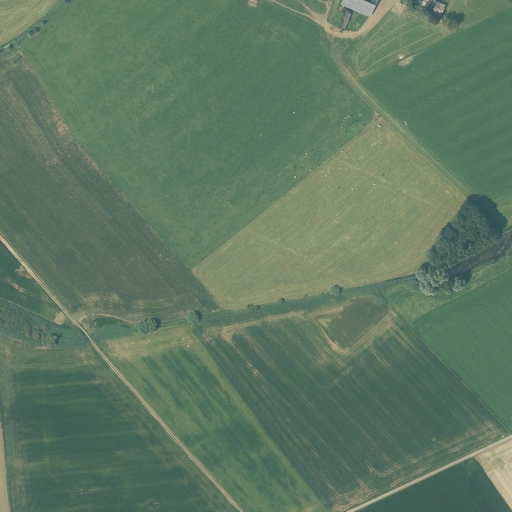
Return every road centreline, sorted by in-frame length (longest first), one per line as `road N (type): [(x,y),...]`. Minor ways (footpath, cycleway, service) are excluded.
road 1 (track): [(237,511),(0,239)]
road 2 (unclassified): [(350,511),(511,435)]
